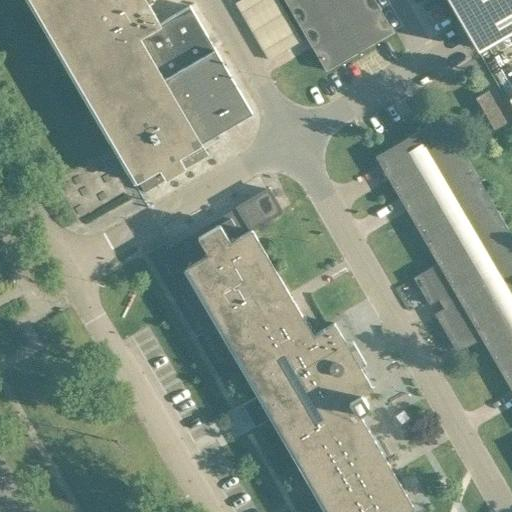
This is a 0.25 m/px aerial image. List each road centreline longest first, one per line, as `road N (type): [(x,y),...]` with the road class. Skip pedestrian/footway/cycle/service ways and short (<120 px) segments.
road 1 (residential): [(211,511),(66,266)]
road 2 (unclassified): [(66,266),(0,156)]
